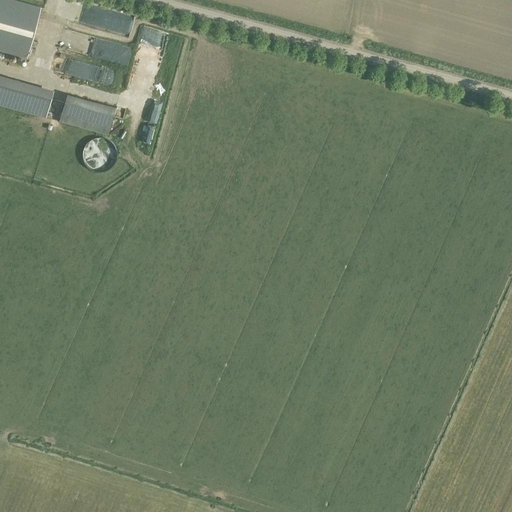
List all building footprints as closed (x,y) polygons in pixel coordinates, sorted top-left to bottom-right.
[(41,8),(11,0),(0,0),(0,49),(27,57),(41,8)] [(105,29),(128,36),(132,22),(110,15),(105,29)] [(128,63),(130,51),(119,48),(116,61),(128,63)] [(0,104),(46,117),(48,108),(51,96),(52,96),(0,81),(0,104)] [(65,93),(58,122),(108,134),(115,106),(65,93)] [(85,138),(84,163),(111,164),(112,139),(85,138)]
